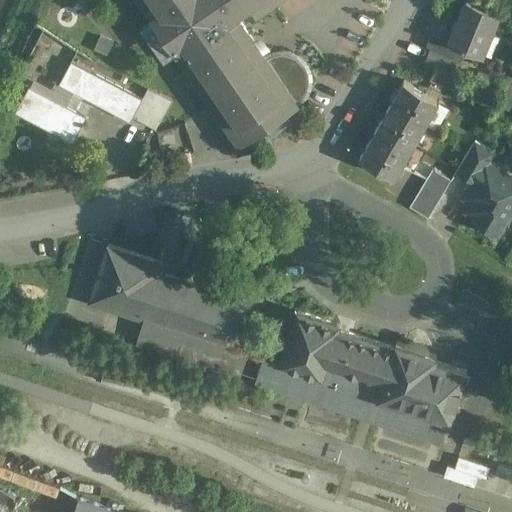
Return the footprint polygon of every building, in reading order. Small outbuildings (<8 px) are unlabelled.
[(141,0),(149,11),(155,8),(159,13),(153,17),(176,50),(182,46),(185,51),(179,55),(240,143),(297,104),(295,101),(301,96),(306,89),(308,80),(307,72),(303,64),(297,58),(290,54),(281,53),(273,54),(265,58),(234,13),(249,3),(256,12),(273,0),(141,0)] [(499,13),(468,0),(466,0),(449,40),(482,54),(499,13)] [(451,56),(431,48),(425,61),(436,65),(445,69),(451,56)] [(468,64),(451,56),(445,69),(463,77),(468,64)] [(71,60),(51,97),(29,85),(15,111),(72,142),(86,116),(76,110),(83,96),(119,116),(121,112),(130,117),(132,118),(133,116),(142,98),(71,60)] [(445,69),(436,65),(429,80),(457,92),(463,77),(445,69)] [(511,76),(496,103),(509,110),(511,105),(511,76)] [(439,101),(404,81),(391,103),(426,123),(439,101)] [(171,100),(147,87),(142,98),(133,116),(155,128),(171,100)] [(426,123),(391,103),(376,130),(410,150),(426,123)] [(410,150),(376,130),(360,157),(395,177),(410,150)] [(475,139),(456,170),(473,180),(485,162),(488,164),(496,152),(475,139)] [(511,177),(488,164),(485,162),(473,180),(468,189),(468,190),(464,197),(471,201),(466,210),(478,218),(476,221),(491,230),(499,219),(504,222),(511,209),(511,201),(511,202),(511,201),(511,177)] [(432,168),(409,207),(428,218),(451,179),(432,168)] [(244,300),(158,272),(161,263),(108,246),(90,300),(143,318),(230,345),(244,300)] [(395,349),(338,330),(340,325),(298,311),(280,363),(450,419),(451,418),(456,414),(458,408),(456,402),(466,372),(434,361),(435,356),(424,352),(425,349),(422,345),(418,343),(413,342),(409,344),(408,346),(396,343),(395,349)] [(230,345),(143,318),(136,340),(241,374),(248,351),(230,345)] [(450,419),(280,363),(263,357),(255,381),(442,443),(450,419)] [(511,450),(465,435),(462,446),(511,461),(511,450)] [(489,466),(459,455),(455,467),(447,464),(444,475),(474,486),(478,474),(485,477),(489,466)] [(511,466),(498,462),(495,474),(511,479),(511,466)] [(136,511),(124,511),(78,497),(73,511),(137,511),(136,511)]
